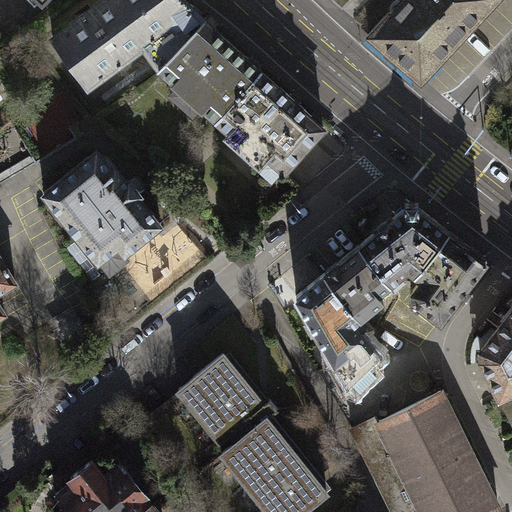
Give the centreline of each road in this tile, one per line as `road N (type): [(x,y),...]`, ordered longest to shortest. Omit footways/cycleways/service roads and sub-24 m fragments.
road 1 (residential): [(0,463),(245,267)]
road 2 (residential): [(511,497),(453,366),(460,326),(511,255)]
road 3 (residential): [(417,138),(245,267)]
road 4 (secondary): [(258,0),(417,138)]
road 5 (residential): [(330,417),(245,267)]
road 6 (residential): [(511,49),(417,138)]
road 7 (secondary): [(417,138),(511,215)]
